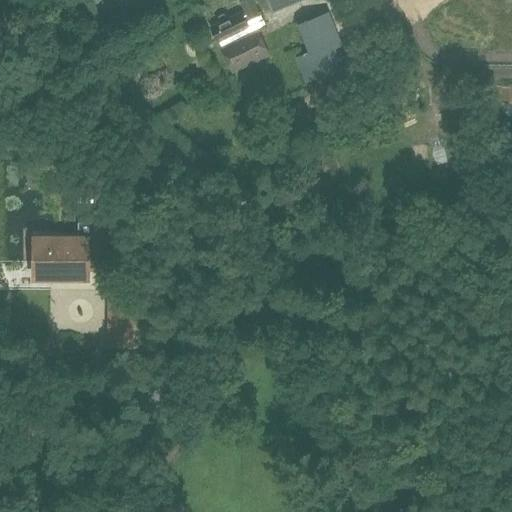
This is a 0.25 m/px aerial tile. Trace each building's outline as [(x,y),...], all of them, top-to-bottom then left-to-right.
[(228,17),(227,14),(223,13),(219,14),(217,19),(218,22),(210,26),(231,70),(268,53),(257,30),(268,25),(260,10),(258,11),(253,0),(241,0),(239,1),(244,11),(241,12),(241,11),(228,17)] [(256,0),(260,9),(263,8),(266,14),(298,0),(256,0)] [(308,54),(295,59),(305,83),(343,68),(334,44),(341,41),(328,11),(296,23),(308,54)] [(35,276),(85,276),(85,250),(93,250),(93,252),(122,252),(122,209),(93,209),(93,221),(78,221),(78,237),(35,237),(35,276)] [(106,298),(106,346),(133,347),(133,342),(133,320),(133,298),(106,298)]
